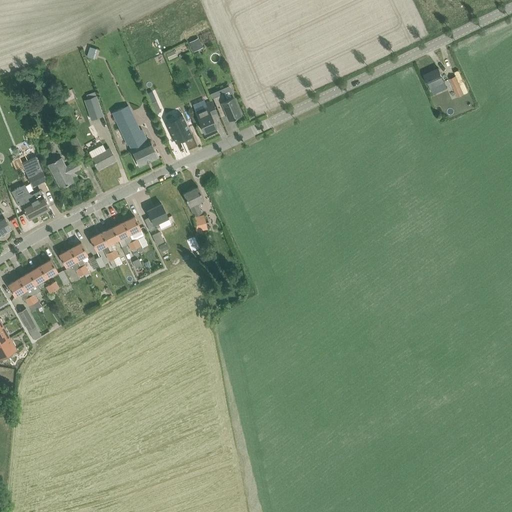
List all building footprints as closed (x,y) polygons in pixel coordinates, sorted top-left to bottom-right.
[(189,42),(192,48),(201,43),(198,37),(189,42)] [(439,68),(424,75),(430,87),(445,81),(439,68)] [(459,70),(455,72),(464,94),(469,92),(459,70)] [(455,89),(461,87),(456,76),(450,78),(455,89)] [(461,87),(455,89),(458,97),(464,94),(461,87)] [(232,122),(244,117),(236,97),(229,101),(226,95),(215,98),(220,110),(226,107),(232,122)] [(96,96),(85,100),(92,119),(94,119),(103,115),(96,96)] [(161,111),(156,100),(152,102),(157,113),(161,111)] [(211,114),(217,112),(212,101),(206,103),(207,106),(195,112),(204,132),(217,126),(211,114)] [(112,112),(129,144),(128,144),(133,154),(131,155),(132,158),(134,157),(139,165),(158,156),(151,141),(146,143),(128,105),(112,112)] [(167,124),(175,144),(192,137),(183,117),(167,124)] [(85,154),(76,136),(67,140),(76,158),(85,154)] [(110,147),(106,150),(103,144),(89,151),(92,157),(98,168),(116,158),(110,147)] [(66,167),(65,165),(61,157),(49,164),(53,172),(61,188),(73,181),(69,173),(80,167),(77,161),(66,167)] [(42,169),(28,176),(33,186),(47,179),(42,169)] [(198,186),(183,193),(189,206),(190,206),(195,216),(202,212),(197,202),(204,199),(198,186)] [(40,190),(32,194),(29,193),(16,199),(20,208),(22,206),(29,219),(50,208),(43,195),(40,190)] [(168,217),(161,203),(147,210),(150,216),(145,219),(150,231),(160,226),(158,222),(168,217)] [(0,235),(12,229),(4,215),(0,217),(0,235)] [(205,215),(193,218),(196,232),(208,229),(205,215)] [(136,247),(137,247),(140,252),(143,250),(141,245),(138,238),(144,235),(140,228),(141,228),(135,216),(124,221),(136,247)] [(135,248),(136,247),(124,221),(122,222),(115,225),(113,226),(119,239),(122,246),(127,244),(128,243),(131,250),(135,248)] [(113,226),(110,228),(103,231),(101,232),(107,244),(113,241),(119,239),(113,226)] [(159,231),(152,235),(157,245),(164,241),(159,231)] [(101,232),(90,237),(96,249),(102,246),(107,244),(101,232)] [(70,248),(84,273),(89,270),(82,257),(88,254),(81,242),(70,248)] [(66,266),(71,263),(75,270),(76,270),(79,276),(84,273),(70,248),(59,254),(66,266)] [(111,251),(114,258),(119,256),(115,249),(111,251)] [(111,251),(106,254),(109,260),(110,260),(114,258),(111,251)] [(94,255),(89,258),(94,268),(99,266),(96,259),(94,255)] [(96,259),(99,266),(100,268),(106,265),(105,264),(101,256),(96,259)] [(51,259),(40,265),(47,276),(58,270),(51,259)] [(36,283),(47,276),(40,265),(29,271),(37,285),(36,283)] [(69,282),(63,270),(58,273),(64,284),(69,282)] [(40,290),(37,285),(29,271),(19,278),(33,303),(37,308),(42,306),(35,293),(40,290)] [(15,296),(21,292),(24,300),(25,299),(29,306),(33,303),(19,278),(8,284),(15,296)] [(56,280),(51,283),(55,290),(60,287),(56,280)] [(55,290),(51,283),(46,286),(50,293),(55,290)] [(26,308),(18,313),(33,340),(41,335),(26,308)] [(0,325),(0,341),(10,335),(3,324),(0,325)] [(10,335),(0,341),(0,357),(17,348),(10,335)]
